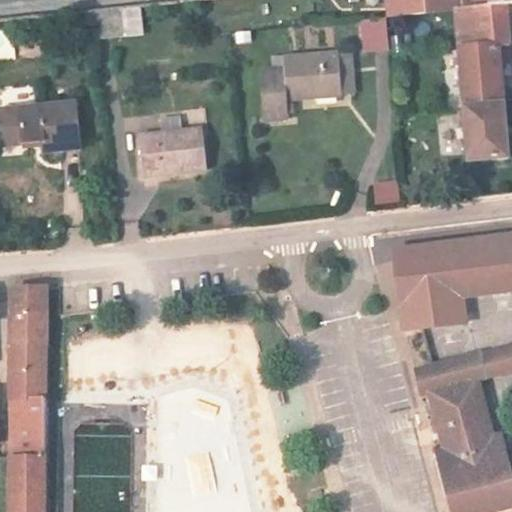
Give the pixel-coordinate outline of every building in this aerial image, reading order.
[(478,0),(394,0),(397,25),(481,20),(478,0)] [(511,0),(478,0),(482,23),(511,21),(511,0)] [(88,20),(90,51),(120,49),(118,17),(88,20)] [(364,54),(390,51),(385,17),(360,20),(364,54)] [(511,38),(511,21),(486,23),(491,63),(503,63),(500,40),(511,38)] [(448,47),(451,66),(491,63),(486,23),(446,27),(448,47)] [(457,122),(497,120),(497,118),(494,95),(492,75),(491,63),(451,66),(456,120),(457,122)] [(503,63),(491,63),(492,75),(504,74),(503,63)] [(341,77),(284,77),(284,86),(258,86),(258,137),(288,137),(288,119),(341,119),(341,77)] [(0,118),(0,143),(1,159),(40,156),(40,166),(73,164),(70,114),(0,118)] [(497,120),(457,122),(462,172),(502,167),(499,141),(497,120)] [(175,127),(154,128),(155,143),(136,144),(138,183),(200,179),(198,139),(176,140),(175,127)] [(380,203),(401,201),(399,184),(378,186),(380,203)] [(393,341),(454,331),(451,314),(511,304),(511,247),(381,266),(393,341)] [(0,366),(36,365),(36,302),(0,304),(0,366)] [(420,401),(468,390),(511,378),(511,352),(402,381),(409,404),(420,401)] [(0,423),(36,422),(36,365),(0,366),(0,423)] [(468,390),(420,401),(437,466),(431,479),(440,511),(511,511),(511,467),(497,472),(494,464),(488,459),(468,390)] [(0,492),(0,511),(36,511),(36,422),(0,423),(0,492)]
